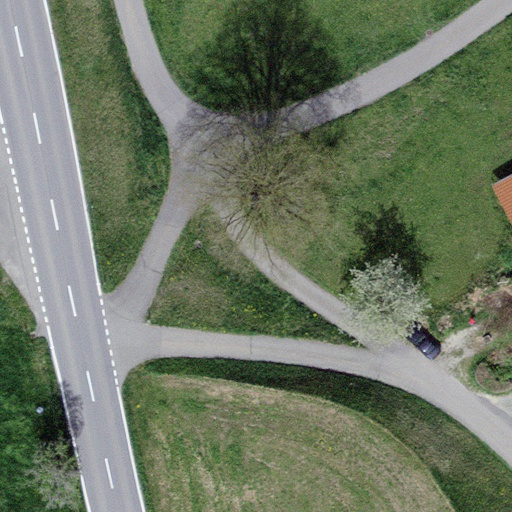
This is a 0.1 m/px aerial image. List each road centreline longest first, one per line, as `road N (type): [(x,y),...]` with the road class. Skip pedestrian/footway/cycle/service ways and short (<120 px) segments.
road 1 (secondary): [(9,0),(80,337)]
road 2 (unclassified): [(201,165),(237,134),(361,92),(499,0)]
road 3 (unclassified): [(409,370),(335,354),(80,337)]
road 4 (unclassified): [(409,370),(250,244),(201,165)]
road 5 (unclassified): [(80,337),(141,293),(201,165)]
road 6 (secondary): [(80,337),(118,511)]
road 7 (unclassified): [(201,165),(136,0)]
road 8 (unclassified): [(511,446),(409,370)]
